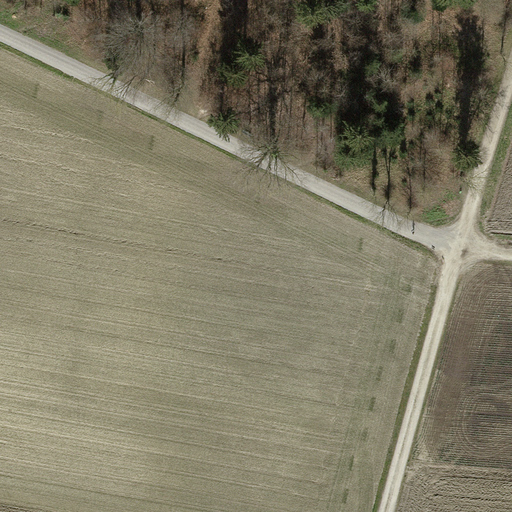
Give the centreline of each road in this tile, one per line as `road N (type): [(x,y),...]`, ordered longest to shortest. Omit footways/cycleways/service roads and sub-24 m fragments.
road 1 (track): [(511,259),(457,255),(0,33)]
road 2 (track): [(389,511),(511,71)]
